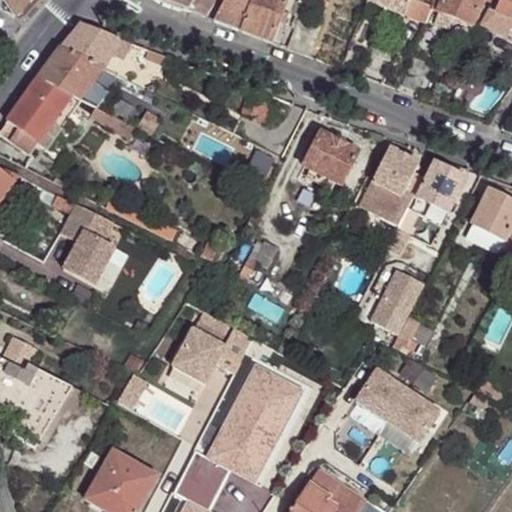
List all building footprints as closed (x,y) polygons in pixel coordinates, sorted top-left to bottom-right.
[(2,0),(15,18),(21,13),(32,0),(2,0)] [(182,11),(205,18),(215,0),(157,0),(164,4),(182,11)] [(251,0),(225,0),(214,23),(240,33),(251,0)] [(251,0),(240,33),(273,45),(289,0),(251,0)] [(367,0),(367,2),(404,17),(405,16),(426,25),(432,11),(436,0),(367,0)] [(494,0),(436,0),(432,11),(472,28),(481,8),(483,0),(487,0),(493,2),(494,0)] [(511,0),(494,0),(493,2),(489,12),(481,26),(509,38),(511,29),(511,0)] [(487,0),(483,0),(481,8),(489,12),(493,2),(487,0)] [(321,27),(299,19),(286,50),(309,59),(321,27)] [(103,70),(112,56),(120,41),(81,25),(61,49),(103,70)] [(112,56),(122,62),(131,45),(120,41),(112,56)] [(61,49),(37,82),(71,98),(79,102),(91,86),(103,70),(61,49)] [(148,52),(145,61),(164,68),(167,58),(148,52)] [(401,87),(417,93),(428,65),(412,58),(401,87)] [(0,136),(30,158),(37,147),(44,153),(60,131),(52,126),(71,98),(37,82),(7,124),(0,134),(0,136)] [(79,102),(95,110),(97,110),(106,95),(91,86),(79,102)] [(250,89),(242,115),(261,122),(271,97),(250,89)] [(90,119),(129,143),(137,130),(97,110),(95,110),(90,119)] [(147,113),(137,130),(151,137),(159,121),(147,113)] [(344,132),(339,140),(344,142),(348,134),(344,132)] [(341,188),(358,155),(347,149),(333,142),(321,135),(303,169),(341,188)] [(334,138),(333,142),(347,149),(349,145),(344,142),(339,140),(334,138)] [(389,150),(360,208),(398,226),(414,197),(405,193),(419,164),(389,150)] [(434,164),(416,200),(448,216),(466,181),(434,164)] [(354,185),(361,188),(369,173),(362,169),(354,185)] [(0,171),(0,203),(15,182),(0,171)] [(511,206),(488,195),(471,227),(464,240),(496,257),(503,244),(508,234),(511,235),(511,241),(505,255),(511,258),(511,206)] [(71,215),(76,206),(58,197),(53,206),(71,215)] [(171,243),(177,231),(113,200),(107,211),(171,243)] [(343,205),(351,209),(353,204),(345,201),(343,205)] [(71,215),(60,236),(79,245),(64,272),(95,288),(116,249),(105,243),(114,226),(110,224),(76,206),(71,215)] [(397,232),(387,251),(400,258),(410,239),(407,237),(410,231),(399,228),(397,232)] [(263,246),(256,242),(247,259),(254,262),(263,246)] [(200,257),(212,264),(218,249),(208,243),(200,257)] [(254,262),(254,263),(267,270),(278,249),(264,243),(263,246),(254,262)] [(239,275),(246,279),(254,263),(254,262),(247,259),(239,275)] [(410,319),(394,349),(403,354),(419,324),(410,319)] [(269,345),(273,336),(259,329),(254,337),(269,345)] [(193,332),(173,369),(206,387),(222,355),(240,365),(250,347),(253,341),(234,331),(225,348),(193,332)] [(13,339),(1,361),(25,374),(28,367),(36,351),(13,339)] [(240,365),(235,375),(245,381),(263,346),(253,340),(253,341),(250,347),(240,365)] [(0,429),(35,452),(73,389),(28,367),(25,374),(1,361),(0,360),(0,429)] [(351,408),(420,444),(440,406),(371,370),(351,408)] [(486,375),(477,393),(501,404),(509,387),(486,375)] [(237,409),(217,448),(253,467),(273,429),(237,409)] [(113,451),(84,501),(103,511),(120,511),(121,511),(122,511),(138,511),(158,478),(113,451)] [(290,479),(300,486),(311,468),(302,461),(290,479)] [(359,511),(365,503),(319,472),(294,511),(359,511)]
